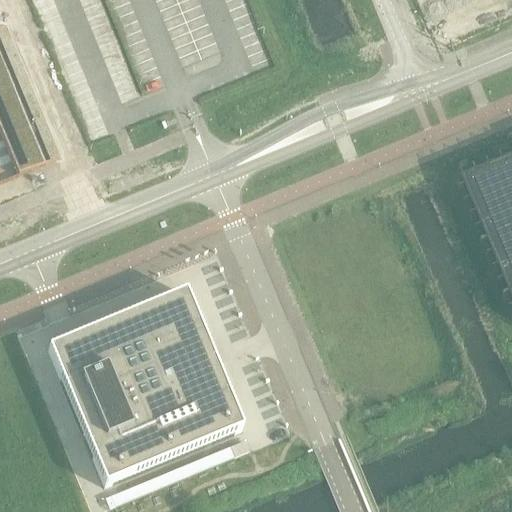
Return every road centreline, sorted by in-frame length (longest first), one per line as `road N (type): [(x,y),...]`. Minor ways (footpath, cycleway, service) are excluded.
road 1 (unclassified): [(214,176),(352,511)]
road 2 (tertiary): [(214,176),(0,265)]
road 3 (tertiary): [(419,90),(329,110),(236,166)]
road 4 (tertiary): [(236,166),(390,111),(419,90)]
